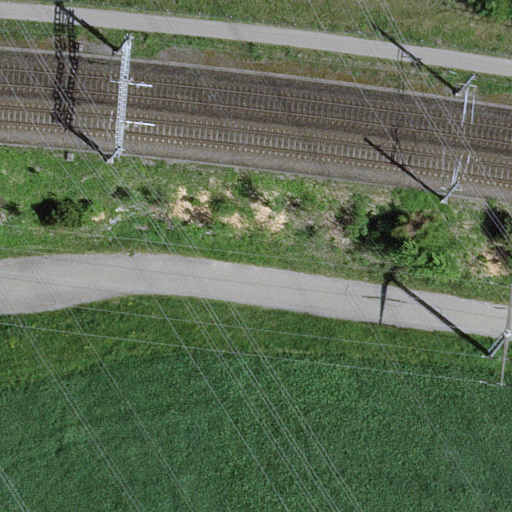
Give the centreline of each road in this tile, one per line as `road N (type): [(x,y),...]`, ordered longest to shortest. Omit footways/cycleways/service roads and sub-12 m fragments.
road 1 (track): [(0,286),(195,273),(316,284),(511,320)]
road 2 (track): [(0,9),(511,66)]
